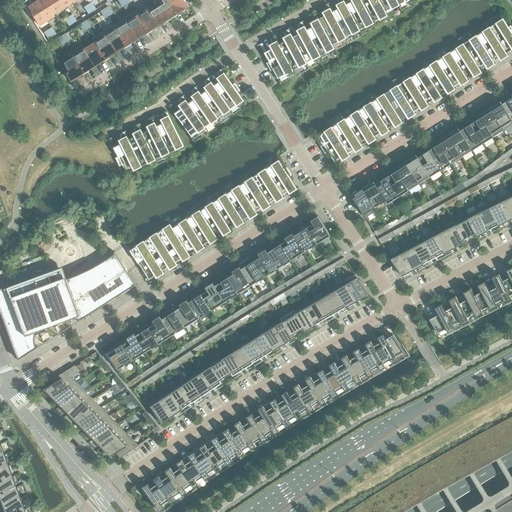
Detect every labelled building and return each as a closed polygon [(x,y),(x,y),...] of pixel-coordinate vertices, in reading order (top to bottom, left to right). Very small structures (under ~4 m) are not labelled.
[(49,23),(36,2),(33,4),(30,0),(27,0),(22,3),(30,15),(33,14),(40,25),(47,21),(49,23)] [(57,18),(45,0),(38,0),(36,2),(49,23),(57,18)] [(64,8),(58,0),(45,0),(57,18),(54,14),(64,8)] [(179,0),(159,0),(158,1),(161,5),(162,5),(165,9),(179,0)] [(190,6),(184,0),(179,0),(165,9),(170,18),(190,6)] [(360,30),(346,5),(343,0),(336,0),(339,3),(337,4),(339,8),(332,12),(346,37),(360,30)] [(373,22),(361,0),(352,0),(353,1),(346,5),(360,30),(373,22)] [(385,11),(379,0),(361,0),(373,22),(387,15),(385,11)] [(399,4),(396,0),(379,0),(385,11),(399,4)] [(92,2),(88,4),(93,11),(96,9),(92,2)] [(93,11),(88,4),(84,7),(89,14),(93,11)] [(346,37),(332,12),(328,4),(323,7),(325,11),(324,12),(326,16),(319,19),(332,44),(346,37)] [(161,5),(151,11),(151,12),(160,25),(170,18),(165,9),(162,5),(161,5)] [(105,9),(109,15),(113,13),(108,6),(105,9)] [(151,12),(151,11),(149,8),(139,15),(138,15),(149,32),(160,25),(151,12)] [(109,15),(105,9),(101,11),(105,18),(109,15)] [(138,15),(139,15),(136,10),(125,18),(127,22),(128,22),(139,39),(149,32),(138,15)] [(73,14),(69,17),(73,23),(77,21),(73,14)] [(332,44),(319,19),(316,15),(311,18),(313,22),(312,22),(314,26),(307,30),(320,55),(334,48),(332,44)] [(73,23),(69,17),(65,19),(69,26),(73,23)] [(508,27),(503,19),(490,27),(506,53),(511,49),(511,26),(511,25),(510,26),(508,27)] [(91,26),(87,20),(83,22),(88,29),(91,26)] [(88,29),(83,22),(80,25),(84,31),(88,29)] [(128,22),(127,22),(117,28),(128,45),(139,39),(128,22)] [(320,55),(307,30),(302,22),(297,25),(299,29),(298,30),(300,34),(293,37),(306,63),(320,55)] [(117,28),(115,24),(104,31),(117,52),(128,45),(117,28)] [(52,27),(48,30),(53,36),(57,34),(52,27)] [(506,53),(490,27),(477,36),(493,61),(500,57),(501,59),(508,55),(506,53)] [(53,36),(48,30),(45,32),(49,39),(53,36)] [(306,63),(293,37),(289,30),(283,32),(286,36),(284,37),(286,41),(279,45),(293,70),(306,63)] [(117,52),(104,31),(93,38),(95,42),(96,42),(107,59),(117,52)] [(70,40),(66,33),(62,36),(66,42),(70,40)] [(66,42),(62,36),(58,38),(62,45),(66,42)] [(493,61),(477,36),(464,44),(480,70),(487,65),(488,68),(495,64),(493,61)] [(293,70),(279,45),(275,37),(270,40),(272,44),(270,44),(273,48),(267,51),(265,53),(269,61),(267,62),(267,63),(271,71),(272,71),(272,70),(274,69),(278,78),(293,70)] [(96,42),(95,42),(85,48),(96,66),(107,59),(96,42)] [(85,48),(83,44),(71,51),(74,55),(85,72),(96,66),(85,48)] [(480,70),(464,44),(450,52),(467,78),(473,74),(475,76),(481,72),(480,70)] [(467,78),(450,52),(437,61),(453,86),(460,82),(462,84),(468,81),(467,78)] [(74,55),(63,62),(69,72),(67,73),(72,81),(85,72),(74,55)] [(453,86),(437,61),(424,69),(440,95),(447,90),(449,93),(455,89),(453,86)] [(240,90),(235,83),(233,85),(222,69),(217,73),(219,76),(218,77),(221,81),(214,86),(230,109),(243,100),(238,92),(240,91),(240,90)] [(440,95),(424,69),(411,78),(427,103),(434,99),(436,101),(442,97),(440,95)] [(230,109),(214,86),(209,78),(204,82),(207,85),(205,86),(208,90),(201,95),(218,118),(230,109)] [(427,103),(411,78),(398,86),(414,111),(421,107),(422,110),(429,106),(427,103)] [(414,111),(398,86),(385,94),(401,120),(408,115),(409,118),(415,114),(414,111)] [(218,118),(201,95),(196,87),(191,91),(194,94),(193,95),(195,99),(189,104),(205,127),(218,118)] [(401,120),(385,94),(371,103),(388,128),(394,124),(396,126),(402,122),(401,120)] [(511,97),(510,95),(499,101),(511,121),(511,97)] [(205,127),(189,104),(183,96),(179,100),(181,104),(180,104),(182,108),(175,113),(192,136),(205,127)] [(511,125),(511,121),(499,101),(500,102),(489,109),(503,131),(511,125)] [(388,128),(371,103),(358,111),(374,136),(381,132),(383,135),(389,131),(388,128)] [(503,131),(489,109),(480,115),(479,114),(478,115),(493,137),(503,131)] [(184,145),(167,111),(162,114),(164,118),(162,119),(164,123),(157,126),(169,152),(184,145)] [(374,136),(358,111),(345,119),(361,145),(368,140),(370,143),(376,139),(374,136)] [(478,115),(468,121),(482,144),(493,137),(478,115)] [(169,152),(157,126),(153,119),(148,121),(150,125),(148,126),(150,130),(143,133),(155,159),(169,152)] [(361,145),(345,119),(332,128),(348,153),(355,149),(356,151),(363,147),(361,145)] [(482,144),(468,121),(457,128),(471,151),(482,144)] [(155,159),(143,133),(139,125),(134,128),(136,132),(134,133),(136,137),(129,140),(141,166),(155,159)] [(348,153),(332,128),(318,136),(323,144),(321,146),(321,145),(320,146),(325,154),(326,153),(328,152),(334,162),(342,157),(343,160),(350,156),(348,153)] [(471,151),(457,128),(457,129),(447,135),(461,157),(471,151)] [(141,166),(129,140),(125,132),(120,135),(122,139),(120,140),(122,144),(114,148),(119,157),(117,157),(116,157),(116,158),(120,166),(123,165),(127,173),(141,166)] [(437,141),(436,141),(450,164),(461,157),(447,135),(437,141)] [(450,164),(436,141),(425,148),(440,171),(450,164)] [(415,155),(429,177),(440,171),(425,148),(415,155)] [(429,177),(415,155),(405,162),(419,184),(429,177)] [(289,176),(290,176),(292,175),(287,167),(286,167),(286,168),(284,169),(279,161),(266,169),(282,195),(289,190),(291,193),(297,189),(289,176)] [(419,184),(405,162),(395,168),(395,167),(394,168),(408,191),(419,184)] [(394,168),(383,175),(398,198),(408,191),(394,168)] [(282,195),(266,169),(253,178),(269,203),(276,199),(277,201),(284,197),(282,195)] [(398,198),(383,175),(373,181),(373,182),(387,204),(398,198)] [(269,203),(253,178),(239,186),(256,211),(263,207),(264,210),(270,206),(269,203)] [(373,182),(362,189),(376,211),(387,204),(373,182)] [(256,211),(239,186),(226,194),(243,220),(249,215),(251,218),(257,214),(256,211)] [(376,211),(362,189),(352,195),(366,218),(376,211)] [(0,220),(1,221),(0,219),(9,216),(0,191),(0,220)] [(243,220),(226,194),(213,203),(229,228),(236,224),(238,226),(244,222),(243,220)] [(511,218),(511,199),(509,194),(499,199),(509,220),(511,218)] [(509,220),(499,199),(488,204),(498,225),(509,220)] [(229,228),(213,203),(200,211),(216,236),(223,232),(225,235),(231,231),(229,228)] [(498,225),(488,204),(477,209),(488,231),(498,225)] [(488,231),(477,209),(467,215),(477,236),(488,231)] [(216,236),(200,211),(187,219),(203,245),(210,240),(211,243),(218,239),(216,236)] [(477,236),(467,215),(454,221),(465,242),(464,239),(475,233),(477,236)] [(318,216),(304,224),(317,244),(330,235),(318,216)] [(203,245),(187,219),(173,228),(189,254),(197,249),(198,251),(205,247),(203,245)] [(465,242),(454,221),(443,227),(454,248),(465,242)] [(304,224),(291,233),(304,252),(317,244),(304,224)] [(189,254),(173,228),(171,225),(157,233),(176,262),(183,258),(184,260),(191,256),(189,254)] [(454,248),(443,227),(433,232),(444,253),(454,248)] [(444,253),(433,232),(422,238),(434,259),(444,253)] [(176,262),(157,233),(144,242),(162,270),(169,266),(171,269),(177,265),(176,262)] [(304,252),(291,233),(291,234),(278,242),(290,260),(304,252)] [(422,238),(412,244),(423,264),(434,259),(422,238)] [(162,270),(144,242),(130,250),(149,279),(156,274),(158,277),(164,273),(162,270)] [(265,249),(277,269),(290,260),(278,242),(266,250),(265,249)] [(412,244),(402,249),(413,270),(423,264),(412,244)] [(265,249),(252,258),(264,277),(277,269),(265,249)] [(402,249),(389,256),(402,276),(413,270),(402,249)] [(117,298),(116,297),(121,294),(122,294),(130,289),(130,288),(136,285),(115,252),(114,252),(115,254),(111,256),(98,265),(86,271),(72,277),(67,279),(62,267),(7,287),(8,288),(1,288),(0,287),(0,309),(8,332),(10,339),(11,339),(17,355),(16,355),(18,361),(24,357),(23,357),(38,347),(37,347),(36,347),(36,345),(35,343),(35,342),(35,341),(35,339),(35,338),(35,336),(35,335),(36,333),(37,331),(72,318),(81,319),(80,319),(81,320),(108,303),(117,298)] [(344,257),(338,261),(341,265),(347,261),(344,257)] [(264,277),(252,258),(238,266),(251,286),(264,277)] [(251,286),(238,266),(238,267),(226,275),(238,294),(251,286)] [(511,267),(506,270),(510,277),(503,281),(510,295),(511,294),(511,267)] [(510,295),(503,281),(499,274),(492,277),(495,284),(488,288),(495,302),(503,299),(504,302),(511,299),(510,295)] [(238,294),(226,275),(213,283),(213,282),(212,283),(224,302),(238,294)] [(355,275),(345,281),(357,301),(368,295),(355,275)] [(357,301),(345,281),(334,287),(346,307),(357,301)] [(495,302),(488,288),(485,281),(477,285),(481,292),(474,296),(481,310),(488,306),(490,310),(497,306),(495,302)] [(224,302),(212,283),(199,291),(211,311),(224,302)] [(334,287),(324,293),(336,313),(346,307),(334,287)] [(481,310),(474,296),(470,288),(463,292),(467,299),(460,303),(467,317),(474,314),(476,317),(483,313),(481,310)] [(199,291),(186,299),(198,319),(211,311),(199,291)] [(286,297),(283,293),(277,296),(280,301),(286,297)] [(324,293),(314,298),(326,319),(336,313),(324,293)] [(453,307),(446,311),(453,325),(460,321),(462,325),(469,321),(467,317),(460,303),(456,296),(449,300),(453,307)] [(314,298),(304,304),(316,325),(326,319),(314,298)] [(198,319),(186,299),(185,300),(186,300),(173,308),(185,327),(198,319)] [(273,305),(270,301),(264,304),(267,309),(273,305)] [(316,325),(304,304),(294,310),(306,331),(316,325)] [(453,325),(446,311),(442,304),(435,307),(438,314),(430,319),(430,318),(429,319),(438,333),(439,333),(439,332),(446,329),(448,332),(455,328),(453,325)] [(260,307),(254,311),(256,315),(263,311),(260,307)] [(160,316),(159,316),(172,336),(185,327),(173,308),(160,317),(160,316)] [(294,310),(281,318),(294,338),(292,335),(303,328),(305,331),(306,331),(294,310)] [(250,313),(244,317),(247,321),(253,317),(250,313)] [(172,336),(159,316),(146,324),(158,344),(172,336)] [(294,338),(281,318),(271,324),(283,344),(294,338)] [(240,319),(234,323),(237,327),(243,323),(240,319)] [(158,344),(146,324),(133,333),(145,352),(158,344)] [(283,344),(271,324),(261,330),(273,351),(283,344)] [(233,330),(230,325),(224,329),(227,333),(233,330)] [(273,351),(261,330),(251,337),(263,357),(273,351)] [(223,336),(220,332),(214,336),(217,340),(223,336)] [(133,334),(120,342),(132,361),(145,352),(133,333),(132,333),(133,334)] [(398,360),(396,357),(403,352),(404,353),(404,352),(393,334),(392,335),(393,335),(386,339),(383,334),(377,337),(380,342),(390,359),(392,363),(398,360)] [(263,357),(251,337),(241,343),(253,363),(263,357)] [(213,342),(210,338),(204,342),(207,346),(213,342)] [(390,359),(380,342),(374,346),(371,341),(365,344),(368,349),(378,366),(380,370),(386,367),(384,363),(390,359)] [(132,361),(120,342),(107,350),(118,369),(132,361)] [(253,363),(241,343),(231,349),(243,369),(253,363)] [(197,346),(191,350),(194,354),(200,351),(197,346)] [(378,366),(368,349),(362,353),(359,348),(353,351),(356,356),(366,373),(369,377),(374,374),(372,370),(378,366)] [(243,369),(231,349),(221,355),(233,375),(243,369)] [(190,357),(187,353),(181,357),(184,361),(190,357)] [(233,375),(221,355),(208,363),(222,383),(220,380),(231,373),(233,376),(233,375)] [(366,373),(356,356),(350,360),(347,355),(341,358),(344,363),(354,380),(357,384),(362,381),(360,377),(366,373)] [(180,363),(177,359),(171,363),(174,367),(180,363)] [(354,380),(344,363),(338,367),(335,362),(329,365),(332,370),(343,387),(345,391),(350,388),(348,384),(354,380)] [(222,383),(208,363),(199,370),(212,390),(222,383)] [(54,382),(44,389),(53,398),(76,383),(70,377),(74,374),(74,375),(80,371),(75,365),(53,379),(54,382)] [(168,366),(162,370),(164,374),(170,370),(168,366)] [(343,387),(332,370),(326,374),(323,369),(317,372),(320,377),(331,394),(333,398),(338,395),(336,391),(343,387)] [(199,370),(189,376),(202,396),(212,390),(199,370)] [(158,372),(152,376),(155,381),(161,376),(158,372)] [(202,396),(189,376),(179,383),(192,403),(202,396)] [(331,394),(320,377),(314,381),(311,376),(305,379),(309,385),(319,402),(321,405),(326,402),(324,398),(331,394)] [(148,379),(142,383),(145,387),(151,383),(148,379)] [(76,383),(53,398),(61,406),(85,391),(76,383)] [(192,403),(179,383),(169,389),(182,409),(192,403)] [(319,402),(309,385),(302,389),(299,384),(293,387),(297,392),(307,409),(309,412),(315,409),(313,406),(319,402)] [(169,389),(159,396),(172,416),(182,409),(169,389)] [(85,391),(61,406),(69,414),(93,399),(85,391)] [(307,409),(297,392),(290,396),(287,391),(282,394),(285,399),(295,416),(298,420),(303,416),(301,413),(307,409)] [(172,416),(159,396),(149,403),(162,423),(172,416)] [(295,416),(285,399),(278,403),(275,398),(270,402),(273,407),(284,423),(286,427),(291,424),(289,420),(295,416)] [(101,408),(93,399),(69,414),(77,423),(101,408)] [(284,423),(273,407),(267,411),(263,406),(258,409),(261,414),(272,431),(274,434),(280,431),(277,428),(284,423)] [(101,408),(77,423),(86,431),(109,416),(101,408)] [(511,511),(511,412),(478,430),(398,478),(344,511),(511,511)] [(272,431),(261,414),(255,418),(252,413),(246,417),(250,422),(261,438),(263,442),(268,438),(266,435),(272,431)] [(109,416),(86,431),(94,439),(117,424),(109,416)] [(261,438),(250,422),(243,426),(240,421),(235,424),(238,429),(249,446),(251,449),(256,446),(254,443),(261,438)] [(125,433),(117,424),(94,439),(102,447),(125,433)] [(249,446),(238,429),(232,433),(228,428),(223,432),(226,437),(237,453),(240,457),(245,453),(243,450),(249,446)] [(138,445),(125,433),(102,447),(111,456),(118,451),(122,457),(139,445),(138,445)] [(237,453),(226,437),(220,441),(217,436),(211,440),(215,444),(226,461),(228,464),(233,461),(231,458),(237,453)] [(226,461),(215,444),(208,449),(205,444),(200,447),(203,452),(214,469),(217,472),(222,469),(219,465),(226,461)] [(214,469),(203,452),(197,456),(193,452),(188,455),(192,460),(203,477),(205,480),(210,476),(208,473),(214,469)] [(0,471),(10,465),(6,454),(0,457),(0,471)] [(203,477),(192,460),(185,464),(182,459),(177,463),(180,468),(192,484),(194,488),(199,484),(197,481),(203,477)] [(0,484),(14,476),(10,465),(0,471),(0,484)] [(192,484),(180,468),(174,472),(170,467),(165,471),(169,476),(182,495),(188,492),(185,489),(192,484)] [(180,492),(169,476),(162,480),(159,475),(154,479),(157,484),(169,500),(171,503),(176,500),(174,497),(180,492)] [(0,498),(18,487),(14,476),(0,484),(0,498)] [(169,500),(157,484),(151,488),(148,483),(143,487),(160,511),(165,508),(163,505),(169,500)] [(0,511),(22,498),(18,487),(0,498),(0,511)] [(21,511),(26,509),(22,498),(0,511),(21,511)]
